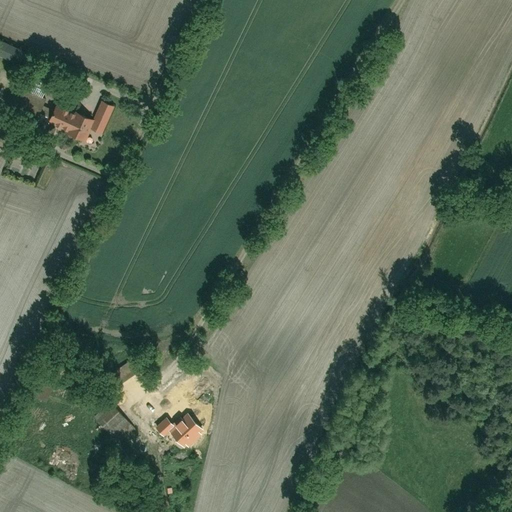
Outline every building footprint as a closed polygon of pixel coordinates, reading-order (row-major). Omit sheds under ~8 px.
[(1,40),(0,41),(0,66),(9,71),(21,51),(1,40)] [(18,86),(9,107),(37,119),(43,105),(46,99),(18,86)] [(88,131),(89,132),(94,120),(77,112),(76,113),(57,105),(55,110),(43,105),(37,119),(48,124),(50,121),(69,129),(68,131),(85,138),(88,131)] [(169,391),(160,400),(168,408),(175,402),(187,415),(206,396),(188,379),(173,394),(169,391)] [(152,399),(137,412),(158,438),(174,425),(152,399)] [(115,403),(96,418),(116,443),(135,428),(115,403)]
